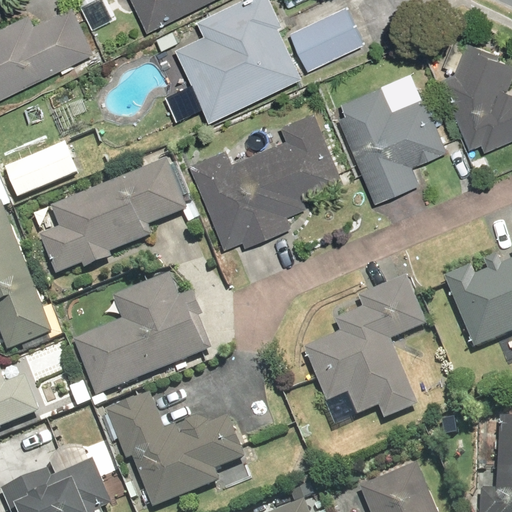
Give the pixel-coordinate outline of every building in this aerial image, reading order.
[(223,0),(133,0),(150,35),(223,0)] [(210,40),(180,54),(217,128),(310,83),(307,78),(369,48),(350,8),(288,38),(285,32),(287,31),(272,0),(251,0),(202,24),(210,40)] [(0,106),(99,59),(77,11),(38,29),(33,18),(0,33),(0,106)] [(511,148),(511,96),(511,97),(511,95),(511,66),(468,52),(459,77),(445,82),(473,154),(489,148),(492,156),(511,148)] [(384,88),(346,104),(351,115),(343,121),(379,206),(401,202),(424,189),(417,170),(452,155),(429,99),(394,114),(384,88)] [(308,206),(350,189),(319,114),(284,128),(290,144),(236,166),(230,153),(193,168),(228,254),(247,246),(249,252),(272,246),(297,233),(292,221),(311,213),(308,206)] [(67,143),(8,170),(24,204),(83,177),(67,143)] [(170,164),(55,210),(63,230),(43,238),(60,280),(86,269),(88,275),(102,271),(115,264),(113,259),(156,241),(152,230),(191,215),(170,164)] [(56,337),(5,204),(0,206),(0,326),(10,354),(56,337)] [(447,280),(479,355),(511,340),(511,266),(506,269),(502,259),(487,266),(491,275),(479,281),(473,269),(447,280)] [(124,324),(75,342),(98,401),(219,355),(197,296),(183,301),(174,278),(115,301),(124,324)] [(343,336),(308,350),(333,408),(354,400),(364,423),(385,414),(391,427),(424,413),(394,344),(431,328),(410,278),(362,299),(367,310),(337,323),(343,336)] [(0,434),(43,418),(29,380),(9,388),(2,371),(0,371),(0,434)] [(153,397),(110,414),(149,511),(166,511),(224,489),(219,477),(250,465),(232,419),(213,426),(201,421),(190,426),(186,438),(183,439),(179,429),(168,433),(153,397)] [(503,494),(486,493),(485,511),(511,511),(511,418),(506,418),(503,494)] [(116,511),(97,464),(55,481),(52,475),(28,487),(4,494),(11,511),(116,511)] [(439,511),(420,465),(364,489),(373,511),(439,511)] [(312,511),(308,501),(282,511),(312,511)]
